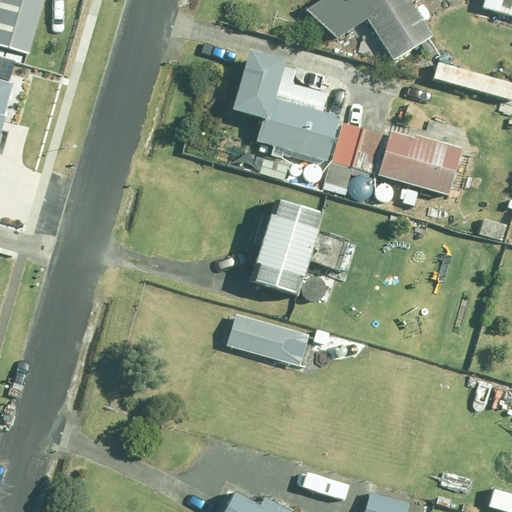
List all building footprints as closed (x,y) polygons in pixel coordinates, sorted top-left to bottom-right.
[(0,0),(0,47),(25,55),(41,0),(0,0)] [(414,0),(321,0),(303,11),(335,40),(366,21),(390,60),(430,37),(409,3),(414,0)] [(511,0),(481,0),(479,10),(511,18),(511,0)] [(279,84),(284,67),(245,56),(230,112),(261,121),(255,143),(324,162),(336,119),(319,114),(324,97),(279,84)] [(0,125),(11,87),(0,83),(0,125)] [(445,134),(443,146),(347,127),(341,157),(331,155),(323,193),(344,197),(349,173),(448,192),(459,137),(445,134)] [(299,295),(317,214),(265,203),(247,284),(299,295)] [(298,366),(306,336),(232,316),(224,346),(298,366)] [(404,511),(406,504),(370,493),(364,511),(404,511)] [(260,511),(231,494),(220,511),(260,511)]
